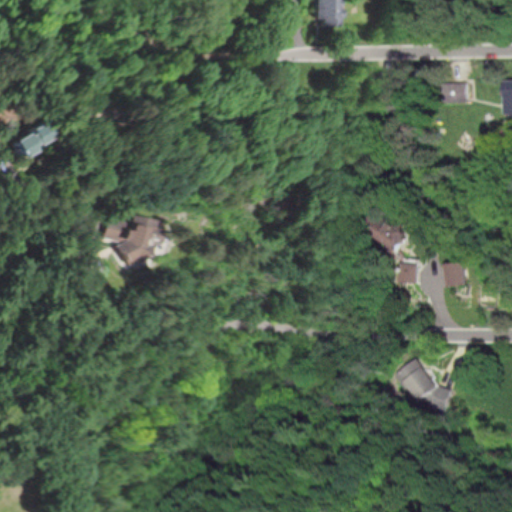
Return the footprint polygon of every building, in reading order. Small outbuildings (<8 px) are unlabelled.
[(308,0),(332,0),(332,26),(318,26),(318,16),(308,16),(308,0)] [(254,60),(274,60),(275,92),(255,91),(254,60)] [(443,81),(469,80),(469,101),(443,101),(443,81)] [(0,139),(0,143),(8,156),(23,147),(21,143),(37,135),(29,119),(14,126),(16,131),(0,139)] [(102,214),(98,237),(141,245),(146,222),(102,214)] [(406,224),(373,235),(375,241),(383,239),(386,248),(411,240),(406,224)] [(437,415),(454,398),(415,358),(398,375),(437,415)]
